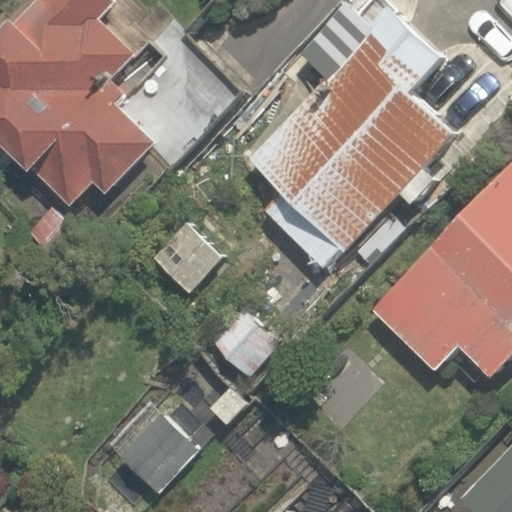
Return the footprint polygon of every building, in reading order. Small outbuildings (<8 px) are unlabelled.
[(0,142),(39,168),(34,175),(74,203),(87,184),(109,199),(154,131),(116,106),(131,83),(118,75),(145,34),(102,5),(105,0),(8,0),(0,12),(0,142)] [(409,198),(439,167),(430,159),(459,129),(368,41),(253,161),(282,189),(268,203),(330,263),(400,190),(409,198)] [(511,149),(365,306),(437,374),(464,344),(495,373),(511,355),(511,149)] [(241,243),(200,209),(154,264),(195,298),(241,243)] [(173,411),(124,456),(159,495),(209,450),(173,411)] [(479,510),(477,511),(511,511),(511,431),(458,492),(479,510)]
